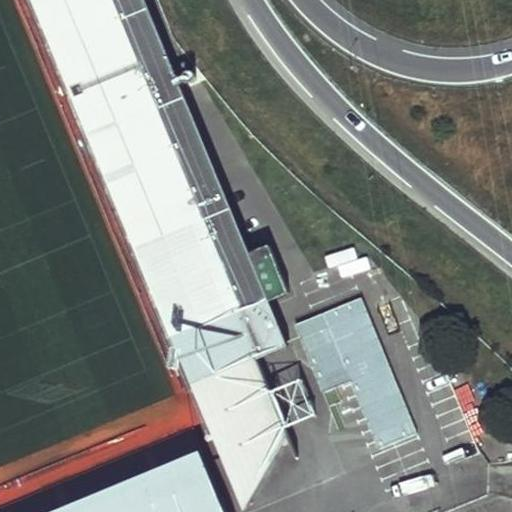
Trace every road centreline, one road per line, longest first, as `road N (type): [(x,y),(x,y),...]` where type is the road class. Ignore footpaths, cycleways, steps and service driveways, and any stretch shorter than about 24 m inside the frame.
road 1 (motorway): [(255,0),(325,92),(511,252)]
road 2 (motorway): [(511,60),(447,69),(404,61),(353,37),(308,0)]
